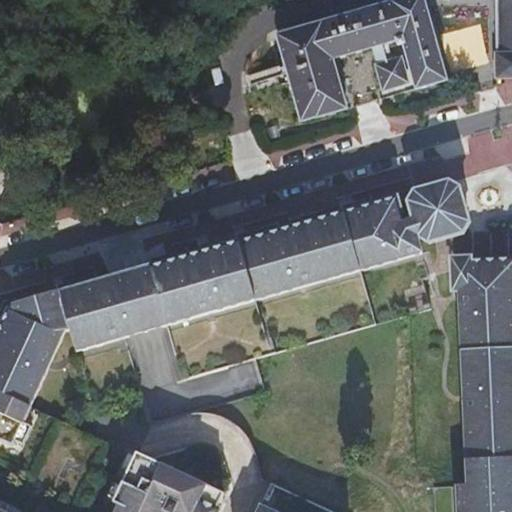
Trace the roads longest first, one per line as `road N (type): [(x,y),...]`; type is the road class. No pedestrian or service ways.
road 1 (residential): [(511,116),(0,259)]
road 2 (residential): [(236,511),(245,492),(237,455),(218,436),(190,429),(136,443),(89,423)]
